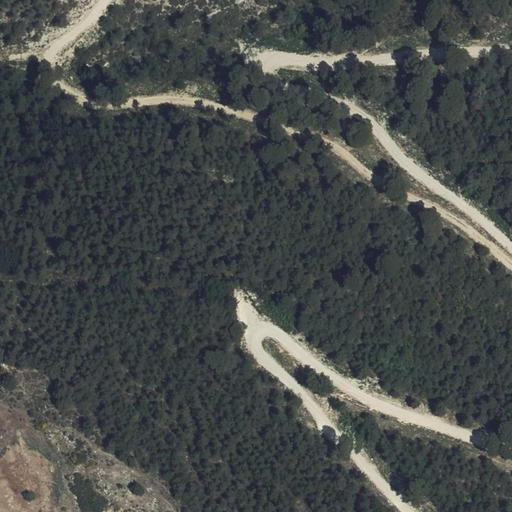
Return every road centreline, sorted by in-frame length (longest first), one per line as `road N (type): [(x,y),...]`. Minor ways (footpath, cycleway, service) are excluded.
road 1 (track): [(511,262),(470,225),(375,181),(312,134),(196,96),(69,98),(56,87),(49,48),(103,0)]
road 2 (track): [(511,53),(330,64),(291,56),(263,66),(276,85),(369,113),(403,163),(511,248)]
road 3 (track): [(511,449),(355,394),(282,335),(262,329),(254,349),(299,387),(405,511)]
